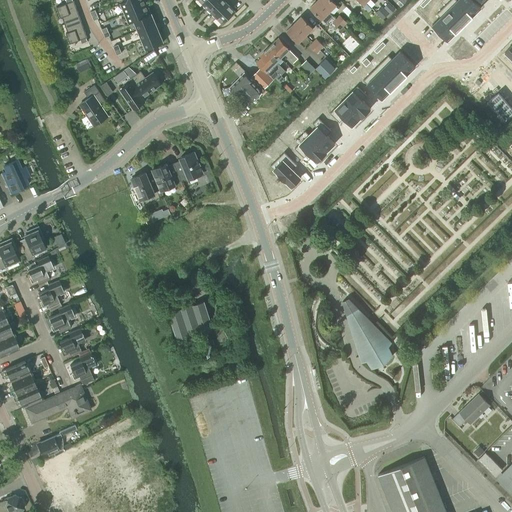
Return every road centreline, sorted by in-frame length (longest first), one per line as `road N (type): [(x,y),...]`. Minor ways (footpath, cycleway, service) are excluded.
road 1 (residential): [(256,219),(304,199),(435,70),(474,62),(511,25)]
road 2 (unclassified): [(511,267),(424,357),(426,415)]
road 3 (secondary): [(302,387),(256,219)]
road 4 (tertiary): [(209,101),(150,125),(85,179)]
road 5 (secondary): [(256,219),(209,101)]
road 6 (unclassified): [(504,511),(419,423)]
